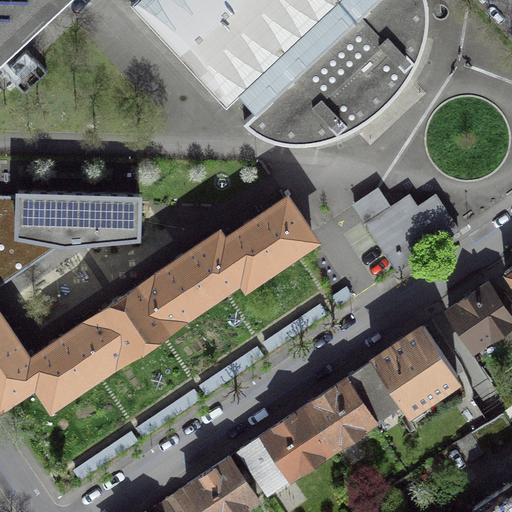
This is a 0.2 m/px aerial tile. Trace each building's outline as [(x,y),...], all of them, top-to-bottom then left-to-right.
[(0,0),(0,60),(65,0),(0,0)] [(226,104),(239,92),(255,110),(243,120),(252,128),(258,131),(264,134),(270,137),(278,140),(284,141),(294,141),(305,141),(316,140),(329,137),(342,132),(349,129),(357,124),(366,119),(372,114),(378,109),(384,103),(391,96),(398,89),(404,81),(409,74),(414,65),(419,56),(424,44),(427,31),(428,21),(427,7),(426,0),(131,0),(130,2),(226,104)] [(378,187),(353,203),(396,269),(458,229),(435,194),(417,205),(409,193),(390,206),(378,187)] [(138,192),(17,190),(17,194),(16,232),(48,238),(65,241),(138,234),(138,192)] [(16,232),(17,194),(0,194),(0,283),(32,262),(25,252),(48,238),(16,232)] [(223,239),(222,240),(243,271),(241,272),(246,279),(312,235),(286,197),(253,219),(252,218),(242,225),(243,226),(223,239)] [(175,260),(153,275),(179,314),(241,272),(243,271),(222,240),(223,239),(218,231),(184,254),(183,252),(174,259),(175,260)] [(116,356),(179,314),(153,275),(123,295),(122,293),(112,300),(113,302),(90,317),(116,356)] [(511,321),(511,318),(487,282),(448,308),(474,346),(511,321)] [(27,359),(28,359),(23,351),(24,350),(19,342),(18,343),(0,317),(0,399),(0,400),(36,376),(38,375),(27,359)] [(116,356),(90,317),(56,340),(55,339),(47,344),(48,345),(28,359),(27,359),(38,375),(36,376),(51,400),(116,356)] [(457,375),(423,324),(370,360),(398,403),(403,410),(457,375)] [(398,403),(370,360),(344,377),(373,420),(398,403)] [(373,420),(344,377),(304,404),(333,447),(373,420)] [(333,447),(304,404),(263,432),(291,474),(333,447)] [(511,438),(511,425),(502,411),(471,432),(484,452),(487,456),(511,438)] [(291,474),(263,432),(239,447),(268,490),(291,474)] [(484,452),(471,432),(458,440),(471,460),(484,452)] [(233,511),(257,497),(229,455),(187,483),(206,511),(233,511)] [(474,506),(477,511),(511,511),(511,494),(506,485),(474,506)] [(195,511),(179,487),(166,496),(176,511),(195,511)] [(176,511),(166,496),(153,505),(158,511),(176,511)]
